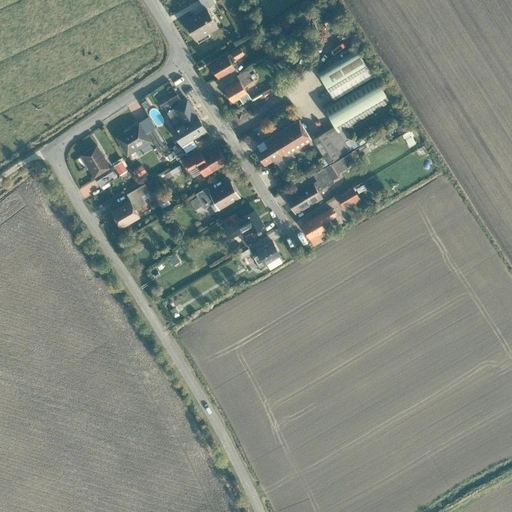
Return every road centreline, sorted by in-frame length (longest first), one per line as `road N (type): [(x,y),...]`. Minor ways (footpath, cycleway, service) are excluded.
road 1 (unclassified): [(259,511),(209,407),(50,152),(88,114),(182,59)]
road 2 (residential): [(284,229),(182,59)]
